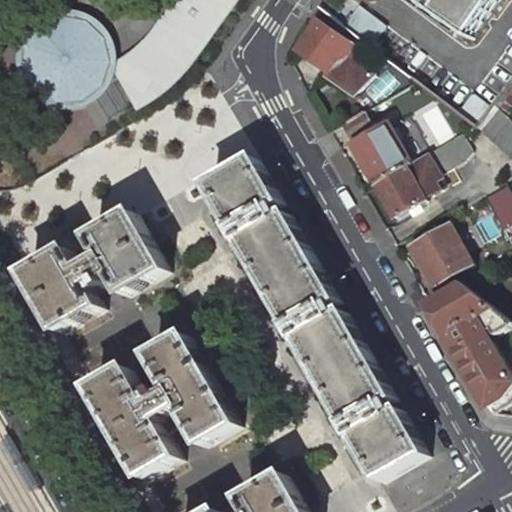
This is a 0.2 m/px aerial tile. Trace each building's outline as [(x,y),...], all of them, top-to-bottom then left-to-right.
[(175,0),(156,20),(153,35),(137,51),(118,66),(98,33),(93,29),(88,26),(82,23),(75,22),(69,22),(63,22),(51,27),(46,31),(41,35),(34,45),(32,51),(31,58),(31,64),(32,70),(34,77),(37,82),(43,90),(50,95),(56,98),(62,100),(68,101),(81,99),(90,96),(107,125),(145,103),(175,79),(195,56),(235,0),(175,0)] [(418,0),(473,38),(499,0),(418,0)] [(382,64),(322,22),(301,51),(360,94),(382,64)] [(511,106),(511,84),(497,105),(507,114),(511,106)] [(511,118),(507,114),(497,105),(481,127),(511,155),(511,118)] [(374,129),(364,111),(343,123),(353,141),(374,129)] [(416,164),(391,125),(356,145),(378,185),(411,166),(416,164)] [(465,135),(420,161),(431,180),(442,174),(443,177),(444,176),(467,162),(476,152),(465,135)] [(319,369),(336,399),(341,395),(349,408),(344,411),(352,425),(347,428),(345,432),(351,442),(355,444),(361,440),(369,454),(374,451),(381,464),(376,467),(386,484),(433,457),(423,440),(417,443),(410,430),(415,427),(406,410),(402,412),(397,403),(400,401),(390,384),(385,387),(378,374),(383,371),(366,342),(361,345),(353,332),(359,329),(349,312),(346,314),(340,305),(343,303),(334,286),(328,289),(321,277),(326,274),(309,244),(304,247),(297,234),(302,231),(292,215),(289,217),(283,207),(287,205),(277,189),(272,192),(264,179),(270,176),(260,160),(214,187),(223,203),(228,200),(235,213),(230,216),(238,230),(232,233),(232,239),(236,245),(242,247),(247,245),(255,258),(260,255),(268,268),(262,271),(280,301),(285,298),(292,310),(287,313),(295,328),(290,331),(289,336),(293,343),(300,345),(304,343),(312,356),(317,353),(324,366),(319,369)] [(411,166),(378,185),(397,219),(430,201),(429,199),(424,191),(424,190),(428,188),(433,197),(445,191),(448,182),(444,176),(443,177),(442,174),(431,180),(420,161),(416,164),(411,166)] [(511,189),(508,182),(486,195),(511,241),(511,189)] [(433,197),(428,188),(424,190),(424,191),(429,199),(433,197)] [(109,260),(118,276),(130,297),(142,290),(139,285),(151,278),(154,283),(172,272),(139,214),(120,225),(123,230),(111,237),(108,232),(97,239),(102,248),(109,260)] [(477,266),(455,226),(415,249),(427,271),(437,288),(477,266)] [(83,319),(95,311),(98,316),(109,310),(100,295),(114,287),(110,281),(118,276),(109,260),(102,248),(81,261),(75,252),(64,258),(67,263),(55,270),(52,265),(33,277),(67,335),(86,324),(83,319)] [(511,331),(511,321),(466,286),(430,306),(457,353),(489,409),(508,400),(511,394),(511,369),(496,341),(511,331)] [(208,448),(244,427),(236,413),(231,415),(223,402),(228,399),(210,367),(204,369),(196,355),(202,352),(193,337),(156,358),(178,395),(194,422),(208,448)] [(99,391),(151,482),(187,461),(172,435),(194,422),(178,395),(170,399),(166,392),(152,400),(135,370),(99,391)] [(274,492),(262,499),(259,493),(247,500),(253,510),(254,511),(311,511),(290,475),(270,486),(274,492)]
